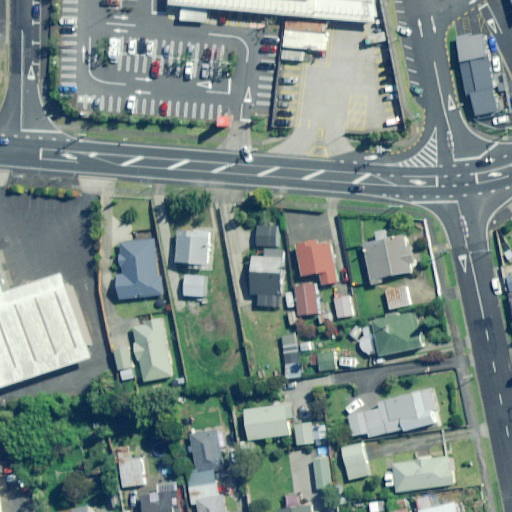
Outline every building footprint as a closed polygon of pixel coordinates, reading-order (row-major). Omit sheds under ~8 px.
[(160,0),(160,12),(301,18),(303,0),(160,0)] [(305,32),(283,31),(282,56),(304,58),(305,32)] [(491,59),(487,35),(460,40),(463,63),(469,96),(473,95),(476,116),(499,113),(491,59)] [(279,248),(280,227),(258,226),(257,250),(255,249),(254,296),(261,296),(261,307),(283,308),(285,249),(279,248)] [(209,264),(210,232),(179,231),(179,263),(191,264),(191,269),(200,269),(200,264),(209,264)] [(389,239),(388,231),(378,233),(379,242),(366,245),(372,285),(382,283),(381,278),(417,272),(410,235),(389,239)] [(162,294),(153,239),(119,244),(123,275),(118,276),(122,300),(162,294)] [(339,275),(335,241),(300,245),(303,276),(321,274),(322,285),(345,283),(344,274),(339,275)] [(0,386),(81,357),(49,272),(0,290),(0,386)] [(216,278),(186,276),(185,296),(193,297),(192,306),(207,306),(208,292),(215,293),(216,278)] [(319,314),(316,283),(297,285),(300,316),(319,314)] [(410,306),(407,288),(387,291),(390,309),(410,306)] [(350,296),(336,298),(339,318),(353,316),(350,296)] [(360,339),(364,357),(380,353),(381,358),(425,348),(417,312),(373,322),(376,335),(360,339)] [(331,314),(319,316),(320,325),(332,324),(331,314)] [(171,377),(161,319),(148,322),(148,325),(133,328),(142,382),(171,377)] [(135,378),(128,348),(115,351),(122,381),(135,378)] [(337,370),(335,353),(311,355),(313,373),(337,370)] [(307,365),(287,366),(288,379),(307,378),(307,365)] [(438,426),(431,392),(381,402),(382,409),(350,415),(354,436),(369,433),(370,437),(406,430),(406,432),(438,426)] [(292,435),(287,405),(246,411),(251,441),(292,435)] [(311,423),(296,424),(296,444),(311,444),(311,423)] [(197,500),(220,497),(216,471),(226,470),(220,430),(193,434),(198,470),(188,471),(193,505),(198,504),(197,500)] [(370,477),(364,444),(344,448),(350,480),(370,477)] [(416,458),(417,462),(394,464),(397,492),(455,486),(452,458),(429,460),(429,457),(416,458)] [(145,485),(142,459),(121,461),(124,488),(145,485)] [(332,488),(329,459),(315,460),(319,490),(332,488)] [(184,511),(178,463),(163,464),(165,478),(159,478),(161,495),(144,497),(145,511),(184,511)] [(299,494),(287,495),(288,510),(279,510),(279,511),(313,511),(313,507),(300,508),(299,494)] [(197,500),(198,504),(199,511),(228,511),(228,509),(225,509),(224,496),(220,497),(197,500)] [(384,511),(384,502),(371,503),(371,511),(384,511)] [(458,511),(457,503),(420,511),(458,511)]
